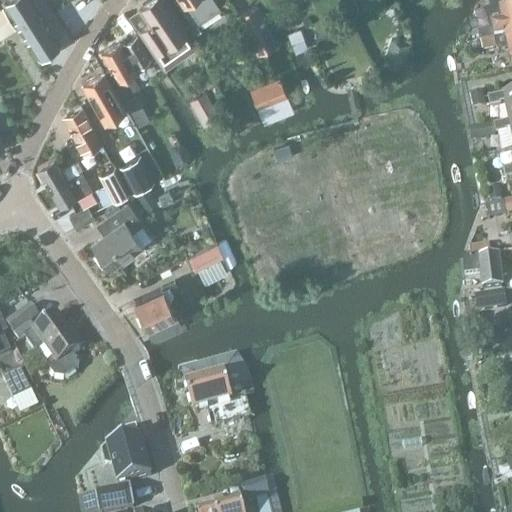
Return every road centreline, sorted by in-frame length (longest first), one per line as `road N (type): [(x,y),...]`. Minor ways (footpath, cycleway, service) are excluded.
road 1 (residential): [(177,511),(149,402),(125,347),(47,236),(5,203)]
road 2 (residential): [(5,203),(66,81),(119,0)]
